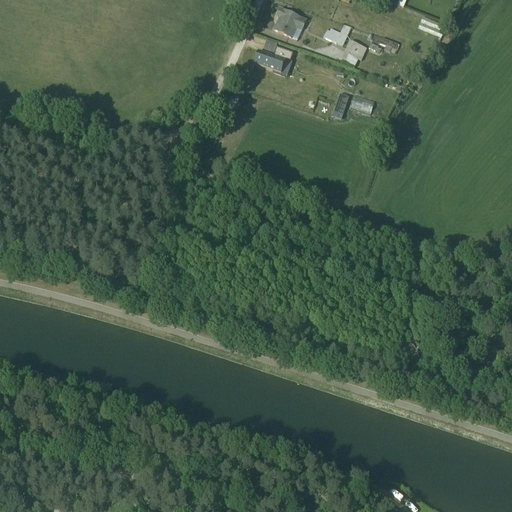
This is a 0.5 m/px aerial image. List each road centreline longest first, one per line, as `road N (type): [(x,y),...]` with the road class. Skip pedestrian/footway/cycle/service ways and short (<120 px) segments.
road 1 (track): [(401,508),(387,493),(337,472),(0,377)]
road 2 (track): [(511,426),(435,382),(241,336),(167,312),(142,295)]
road 3 (track): [(511,250),(446,253),(322,212),(251,201),(193,165),(172,138)]
road 4 (track): [(172,138),(69,149),(0,136)]
road 5 (track): [(172,138),(166,157),(174,186),(142,295)]
